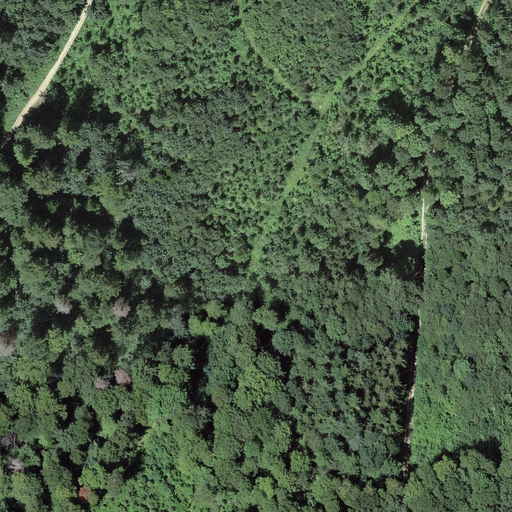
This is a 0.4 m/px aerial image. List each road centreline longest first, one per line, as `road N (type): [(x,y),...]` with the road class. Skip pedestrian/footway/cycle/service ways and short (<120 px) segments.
road 1 (track): [(408,511),(402,467),(424,289),(424,179),(433,133),(489,0)]
road 2 (track): [(0,160),(90,0)]
